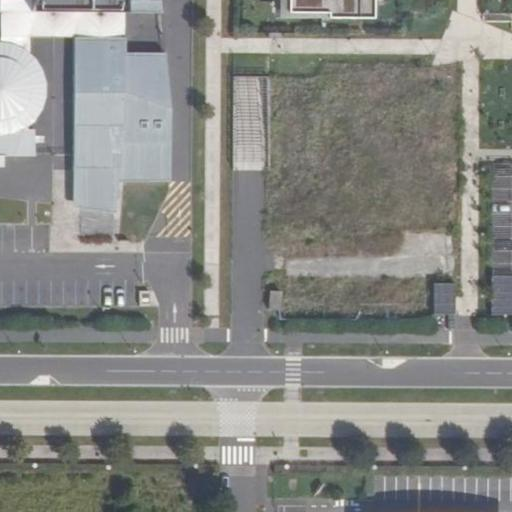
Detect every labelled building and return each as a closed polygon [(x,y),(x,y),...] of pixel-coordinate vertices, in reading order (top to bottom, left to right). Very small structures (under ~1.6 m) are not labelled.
[(26,0),(26,10),(158,12),(156,0),(26,0)] [(279,0),(280,13),(360,14),(359,0),(279,0)] [(122,38),(70,37),(70,170),(78,171),(77,207),(120,207),(123,183),(167,181),(168,110),(163,53),(122,53),(122,38)] [(0,156),(34,157),(35,129),(27,129),(35,121),(42,111),(47,98),(47,83),(43,70),(36,58),(26,49),(13,43),(0,40),(0,156)] [(511,316),(511,275),(492,275),(491,316),(511,316)] [(433,283),(434,313),(455,313),(454,282),(433,283)]
